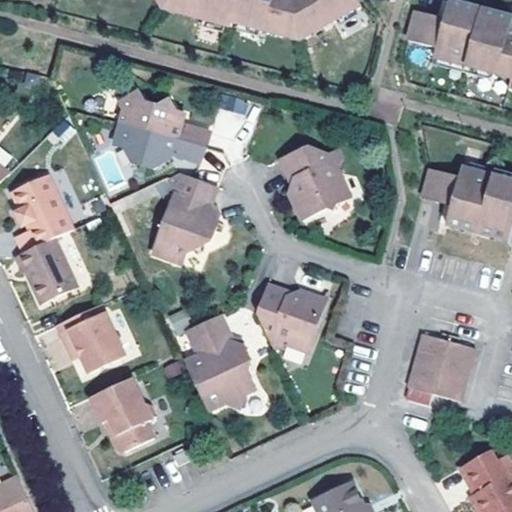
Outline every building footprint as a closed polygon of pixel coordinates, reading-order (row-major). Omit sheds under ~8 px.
[(160,0),(154,0),(162,10),(173,16),(175,12),(160,0)] [(160,0),(175,12),(180,16),(203,22),(224,28),(230,29),(231,26),(238,27),(260,33),(285,39),(287,39),(311,36),(316,35),(335,24),(355,12),(361,9),(355,0),(160,0)] [(511,48),(502,46),(508,19),(469,10),(445,5),(440,24),(438,33),(424,29),(426,21),(411,17),(405,46),(433,53),(432,60),(436,61),(490,75),(494,76),(495,73),(511,76),(511,48)] [(335,24),(339,29),(358,18),(355,12),(335,24)] [(440,24),(426,21),(424,29),(438,33),(440,24)] [(203,22),(201,29),(222,34),(224,28),(203,22)] [(238,27),(236,34),(258,39),(260,33),(238,27)] [(173,113),(168,100),(156,106),(143,102),(137,90),(117,100),(121,108),(111,143),(121,146),(128,162),(150,171),(166,161),(168,156),(196,164),(201,148),(203,149),(208,134),(179,126),(182,115),(173,113)] [(383,104),(383,121),(399,121),(398,104),(383,104)] [(252,132),(240,128),(236,142),(249,146),(252,132)] [(340,153),(336,144),(328,148),(326,154),(333,156),(340,153)] [(303,150),(276,163),(283,179),(290,179),(289,193),(302,221),(328,209),(335,212),(337,204),(352,198),(333,156),(326,154),(328,148),(303,150)] [(173,194),(149,253),(177,264),(181,254),(206,242),(214,223),(207,207),(214,188),(177,173),(165,179),(173,194)] [(511,184),(473,173),(470,180),(511,192),(511,184)] [(13,239),(21,257),(53,242),(71,233),(44,176),(8,193),(17,213),(12,216),(18,229),(22,227),(26,234),(13,239)] [(511,192),(470,180),(467,179),(464,188),(435,180),(427,208),(441,212),(444,204),(458,208),(455,216),(450,234),(479,243),(511,253),(511,250),(511,192)] [(441,212),(455,216),(458,208),(444,204),(441,212)] [(21,257),(13,261),(20,277),(24,275),(40,308),(76,291),(53,242),(21,257)] [(308,355),(326,305),(300,295),(287,300),(284,294),(269,288),(258,317),(275,353),(289,346),(308,355)] [(108,318),(104,309),(88,317),(92,326),(108,318)] [(173,332),(191,327),(186,311),(168,316),(173,332)] [(92,326),(88,317),(59,331),(71,357),(79,354),(84,364),(93,382),(130,363),(108,318),(92,326)] [(202,361),(188,367),(211,414),(229,406),(242,412),(246,398),(257,392),(245,368),(252,365),(244,349),(232,347),(232,345),(220,321),(190,336),(202,361)] [(482,354),(430,340),(423,367),(415,393),(467,407),(482,354)] [(79,354),(71,357),(76,367),(84,364),(79,354)] [(119,441),(115,449),(118,456),(127,459),(156,443),(150,430),(156,421),(150,410),(146,409),(134,385),(92,404),(104,428),(111,425),(119,441)] [(111,425),(104,428),(115,449),(119,441),(111,425)] [(192,461),(187,451),(173,458),(178,468),(192,461)] [(511,511),(511,469),(507,460),(496,466),(491,456),(463,472),(476,497),(472,500),(478,511),(511,511)] [(0,511),(31,511),(15,477),(0,484),(0,511)] [(366,511),(365,510),(354,486),(315,504),(318,511),(366,511)]
